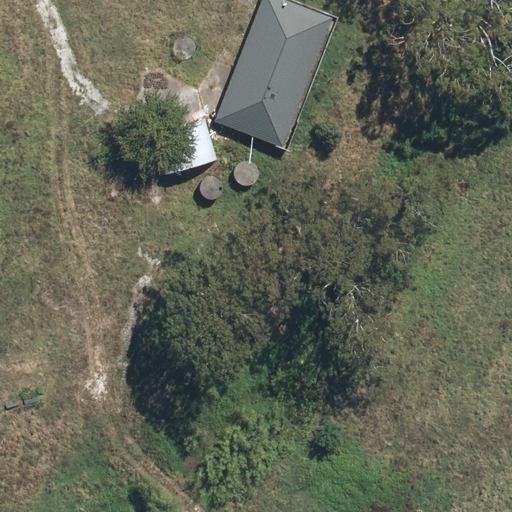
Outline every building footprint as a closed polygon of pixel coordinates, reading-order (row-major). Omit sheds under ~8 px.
[(104,0),(56,0),(73,26),(107,4),(104,0)] [(332,21),(278,0),(264,0),(216,122),(276,145),(276,147),(290,153),(302,123),(294,120),(332,21)] [(218,161),(206,120),(151,136),(163,177),(218,161)] [(226,218),(183,232),(197,271),(239,256),(226,218)] [(103,292),(73,298),(77,323),(107,317),(103,292)]
